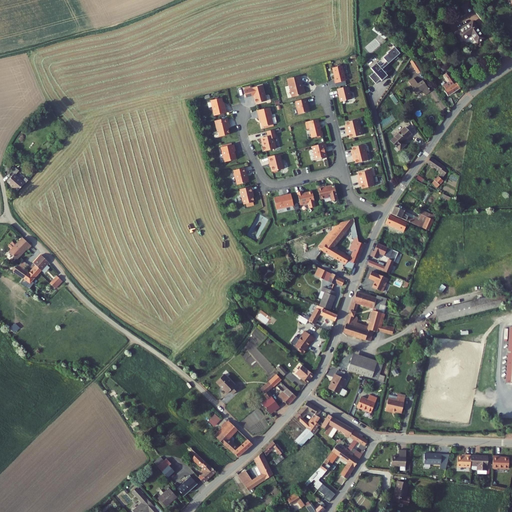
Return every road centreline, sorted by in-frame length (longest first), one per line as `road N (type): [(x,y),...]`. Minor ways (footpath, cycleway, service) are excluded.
road 1 (residential): [(258,446),(194,382),(74,289),(11,219),(0,178)]
road 2 (residential): [(511,65),(458,107),(384,215)]
road 3 (residential): [(384,215),(327,359),(304,394)]
road 4 (track): [(0,60),(185,0)]
road 5 (residential): [(342,168),(267,182),(238,109)]
road 6 (residential): [(511,442),(377,437)]
